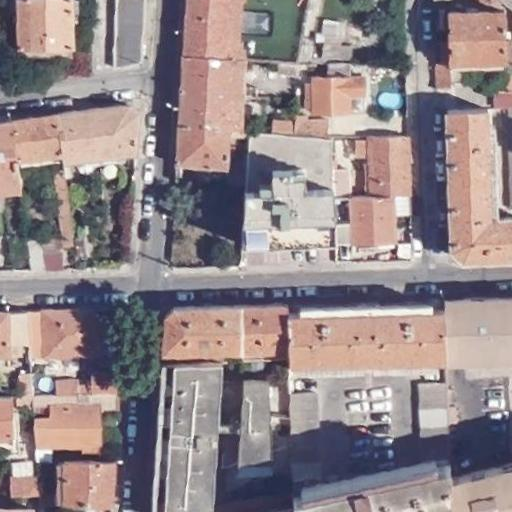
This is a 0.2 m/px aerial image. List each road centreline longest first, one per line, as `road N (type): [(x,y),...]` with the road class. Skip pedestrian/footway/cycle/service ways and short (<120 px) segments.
road 1 (residential): [(142,288),(425,281)]
road 2 (residential): [(414,0),(425,281)]
road 3 (residential): [(130,511),(142,288)]
road 4 (residential): [(142,288),(157,80)]
road 5 (residential): [(157,80),(0,99)]
road 6 (residential): [(0,291),(142,288)]
